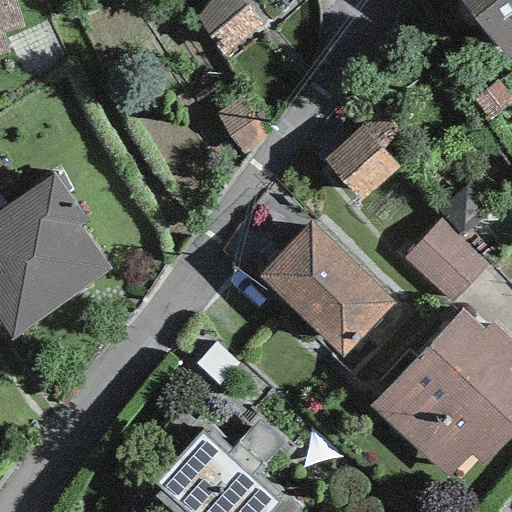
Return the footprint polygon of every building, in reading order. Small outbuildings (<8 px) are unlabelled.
[(15,0),(0,0),(0,60),(10,58),(3,35),(23,29),(15,0)] [(511,0),(459,0),(507,61),(511,57),(511,0)] [(375,113),(321,160),(359,203),(399,168),(383,149),(395,138),(392,134),(407,120),(393,104),(378,117),(375,113)] [(87,221),(53,173),(0,210),(0,323),(11,340),(111,269),(80,226),(87,221)] [(488,266),(440,220),(402,258),(451,304),(488,266)] [(395,303),(310,222),(257,277),(342,358),(395,303)] [(461,308),(369,406),(447,479),(455,470),(469,483),(511,437),(511,344),(490,324),(484,330),(461,308)] [(273,511),(280,504),(201,431),(152,483),(183,511),(273,511)]
